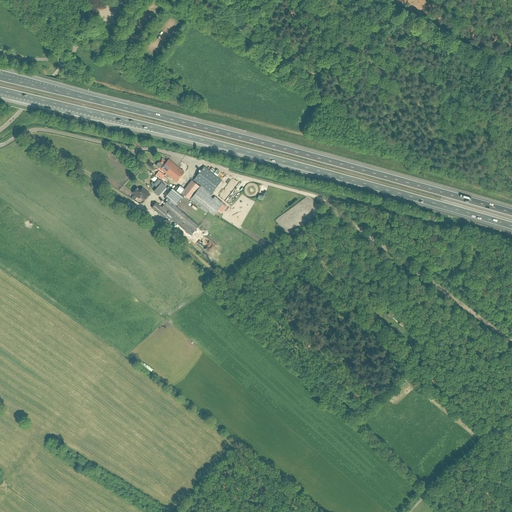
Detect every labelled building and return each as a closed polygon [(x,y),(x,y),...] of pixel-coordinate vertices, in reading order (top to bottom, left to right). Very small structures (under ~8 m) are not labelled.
[(162,158),(156,165),(160,169),(162,166),(162,167),(160,169),(176,182),(184,173),(168,159),(167,162),(162,158)] [(212,194),(211,194),(222,180),(204,166),(193,180),(201,185),(200,187),(191,180),(184,190),(179,186),(176,191),(180,194),(181,193),(189,200),(190,199),(207,213),(208,211),(214,215),(223,203),(215,196),(213,199),(210,197),(212,194)] [(242,194),(236,190),(243,182),(236,176),(226,189),(227,190),(222,196),(234,205),(242,194)] [(138,188),(134,192),(140,197),(141,196),(145,199),(150,194),(143,188),(140,190),(138,188)] [(268,189),(260,198),(263,201),(271,191),(268,189)] [(156,203),(151,208),(163,218),(166,214),(191,235),(199,226),(168,200),(164,205),(171,211),(169,213),(156,203)]
